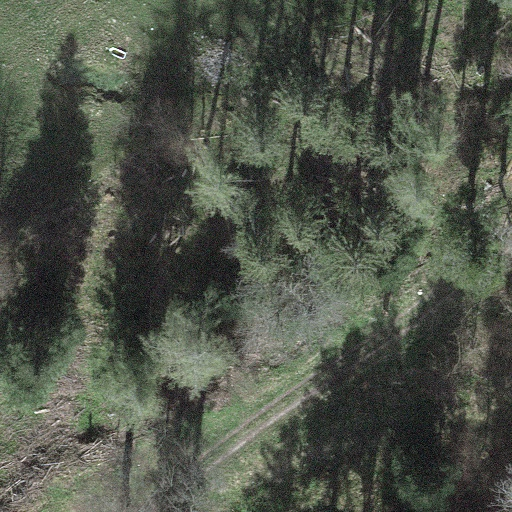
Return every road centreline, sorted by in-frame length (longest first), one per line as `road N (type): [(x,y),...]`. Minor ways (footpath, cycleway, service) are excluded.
road 1 (track): [(163,511),(511,255)]
road 2 (track): [(511,424),(175,504)]
